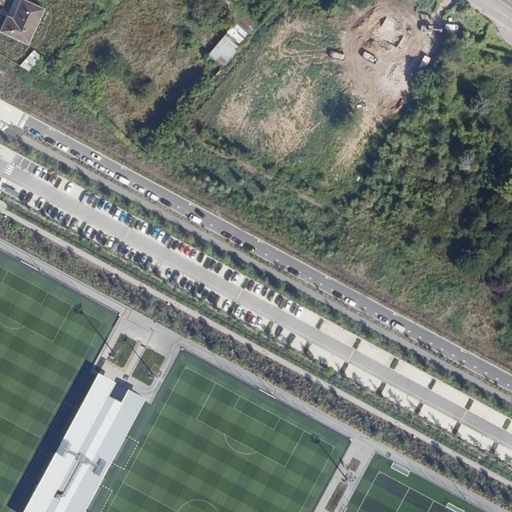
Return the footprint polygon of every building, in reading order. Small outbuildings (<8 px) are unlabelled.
[(45,11),(22,0),(20,0),(11,19),(8,18),(1,32),(28,46),(45,11)] [(241,44),(255,26),(241,15),(227,32),(241,44)] [(378,37),(402,51),(412,35),(387,21),(378,37)] [(222,67),(239,49),(226,37),(209,56),(222,67)] [(382,71),(391,61),(386,56),(376,66),(382,71)] [(38,57),(33,63),(39,67),(44,61),(38,57)] [(388,92),(403,100),(417,73),(402,65),(388,92)] [(64,311),(77,317),(81,310),(67,304),(64,311)] [(114,384),(97,375),(22,511),(82,511),(143,400),(126,391),(119,404),(106,397),(114,384)]
